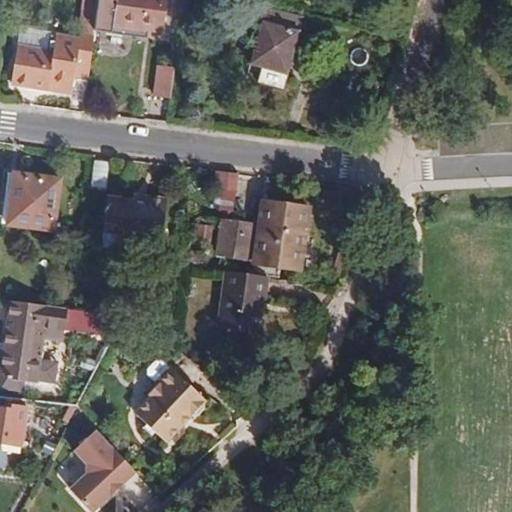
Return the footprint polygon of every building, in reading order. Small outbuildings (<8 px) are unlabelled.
[(84,0),(80,33),(95,36),(95,30),(99,0),(84,0)] [(99,0),(95,30),(142,36),(143,30),(164,33),(168,0),(99,0)] [(267,8),(263,21),(299,32),(303,18),(267,8)] [(189,32),(203,29),(200,14),(186,16),(189,32)] [(5,35),(13,36),(15,22),(7,21),(5,35)] [(299,32),(263,21),(262,21),(250,63),(263,68),(259,82),(282,89),(300,32),(299,32)] [(20,26),(17,45),(48,50),(50,34),(51,31),(20,26)] [(76,76),(89,78),(95,36),(80,33),(78,39),(57,34),(57,35),(50,34),(48,50),(17,45),(12,85),(50,91),(51,86),(74,89),(75,76),(76,76)] [(171,99),(175,67),(155,64),(152,97),(171,99)] [(50,91),(73,94),(72,99),(86,101),(89,78),(76,76),(74,89),(51,86),(50,91)] [(242,195),(236,168),(218,171),(224,199),(242,195)] [(61,179),(14,173),(8,225),(55,231),(61,179)] [(117,224),(116,233),(116,241),(162,247),(168,199),(147,196),(147,201),(133,199),(107,196),(103,223),(117,224)] [(311,207),(262,200),(253,265),(302,272),(311,207)] [(221,220),(216,256),(249,260),(253,223),(221,220)] [(102,232),(116,233),(117,224),(103,223),(102,232)] [(198,240),(210,241),(212,226),(200,225),(198,240)] [(200,254),(182,251),(180,264),(199,267),(200,254)] [(269,277),(226,271),(218,329),(260,335),(269,277)] [(114,337),(125,317),(74,309),(48,306),(11,301),(4,344),(0,375),(0,377),(2,378),(22,381),(37,383),(37,381),(56,384),(60,363),(40,360),(44,334),(45,327),(64,329),(114,337)] [(63,337),(64,329),(45,327),(44,334),(63,337)] [(45,341),(45,356),(64,356),(64,342),(45,341)] [(97,358),(101,360),(107,350),(102,349),(97,358)] [(82,366),(95,372),(100,362),(85,357),(82,366)] [(146,375),(154,383),(155,390),(149,396),(133,414),(165,442),(190,414),(196,413),(202,406),(202,400),(204,398),(161,360),(156,360),(147,369),(146,375)] [(21,390),(22,381),(2,378),(1,387),(21,390)] [(145,392),(149,396),(155,390),(154,383),(145,392)] [(7,408),(0,406),(0,468),(5,469),(7,453),(21,455),(22,448),(28,406),(7,404),(7,408)] [(68,422),(76,407),(71,407),(63,420),(68,422)] [(91,511),(94,511),(139,472),(99,427),(74,450),(90,468),(69,487),(91,511)] [(45,444),(53,449),(59,440),(50,435),(45,444)]
